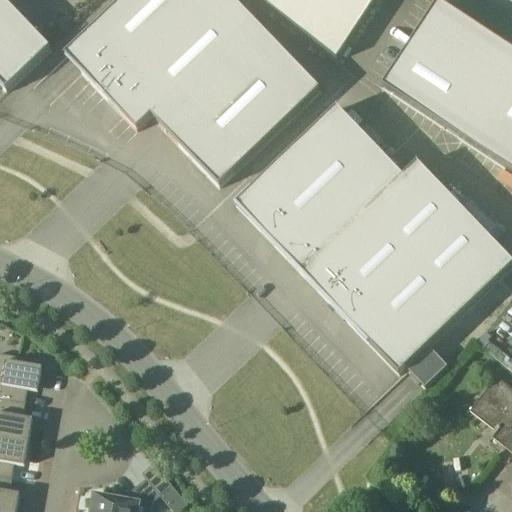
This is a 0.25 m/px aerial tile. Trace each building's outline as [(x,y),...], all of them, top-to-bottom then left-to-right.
[(2,0),(0,0),(0,67),(13,55),(29,73),(52,51),(2,0)] [(126,0),(80,45),(97,62),(82,76),(138,133),(152,120),(220,190),(322,93),(232,0),(126,0)] [(257,0),(338,63),(378,0),(257,0)] [(466,94),(499,44),(439,4),(383,90),(511,174),(511,65),(485,106),(466,94)] [(449,370),(430,350),(511,271),(511,263),(419,166),(404,180),(338,111),(237,208),(400,378),(407,371),(426,391),(449,370)] [(0,401),(26,406),(29,393),(38,394),(43,370),(18,366),(20,360),(0,356),(0,401)] [(511,442),(511,390),(498,379),(471,414),(495,433),(491,438),(493,440),(494,439),(507,449),(511,442)] [(0,440),(29,446),(34,422),(24,420),(26,406),(0,401),(0,440)] [(0,479),(13,482),(15,468),(25,469),(29,446),(0,440),(0,479)] [(161,498),(174,488),(155,466),(153,468),(143,476),(148,482),(161,498)] [(0,511),(17,511),(20,497),(11,495),(13,482),(0,479),(0,511)] [(131,495),(130,504),(96,498),(93,511),(139,511),(140,506),(153,508),(153,505),(161,498),(148,482),(131,495)] [(174,488),(161,498),(172,511),(183,511),(189,507),(174,488)]
